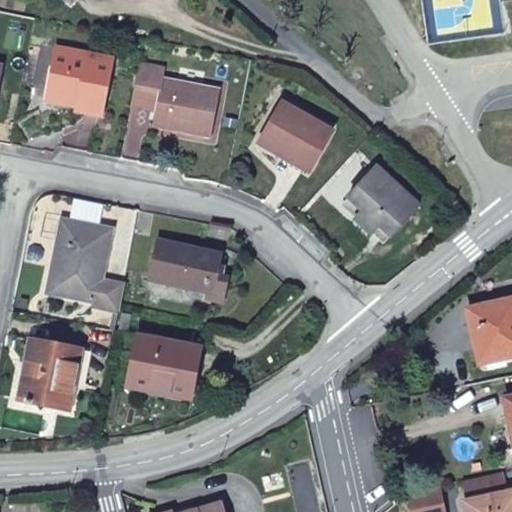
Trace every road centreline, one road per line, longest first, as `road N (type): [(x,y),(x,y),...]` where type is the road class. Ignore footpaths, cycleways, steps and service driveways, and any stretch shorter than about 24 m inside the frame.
road 1 (residential): [(24,168),(254,216),(371,329)]
road 2 (tertiary): [(316,375),(207,440),(97,464)]
road 3 (tertiary): [(510,215),(371,329)]
road 4 (residential): [(510,215),(435,86)]
road 5 (residential): [(316,375),(347,511)]
